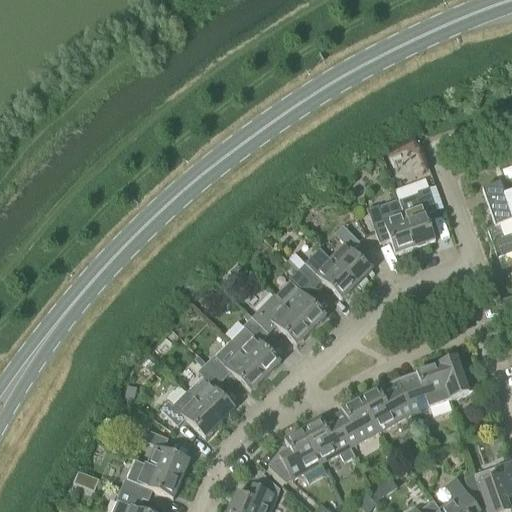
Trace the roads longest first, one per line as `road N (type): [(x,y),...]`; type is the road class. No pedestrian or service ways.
road 1 (secondary): [(0,407),(30,358),(119,253),(199,177),(333,84),(436,28),(511,0)]
road 2 (residential): [(292,383),(312,395),(335,394),(460,339),(478,341)]
road 3 (residential): [(455,271),(376,305),(292,383)]
road 4 (residential): [(511,131),(440,156),(465,234),(455,271)]
road 5 (residential): [(292,383),(218,456),(195,511)]
